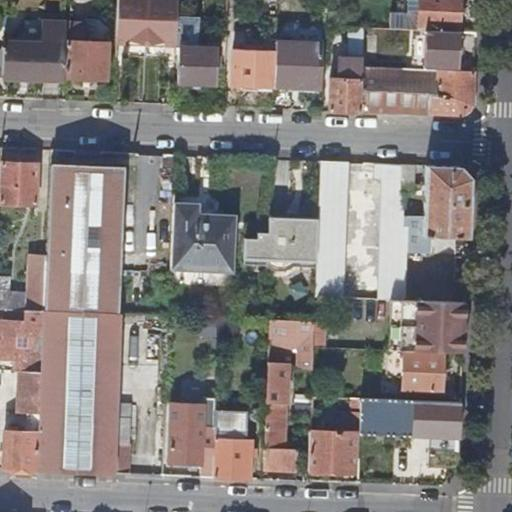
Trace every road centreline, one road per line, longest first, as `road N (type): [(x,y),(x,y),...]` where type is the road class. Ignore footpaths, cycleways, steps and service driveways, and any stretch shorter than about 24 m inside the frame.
road 1 (residential): [(0,122),(509,143)]
road 2 (residential): [(444,511),(0,493)]
road 3 (residential): [(509,143),(491,511)]
